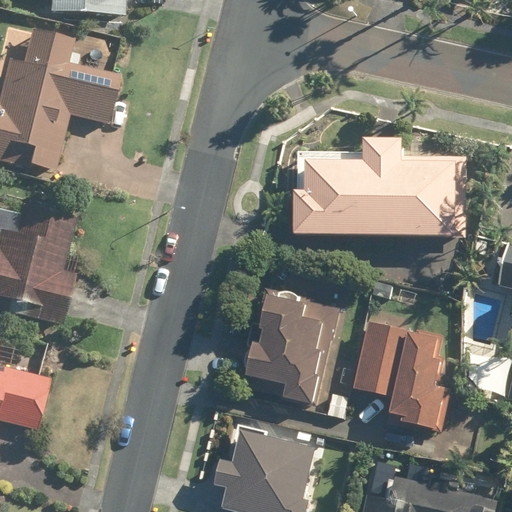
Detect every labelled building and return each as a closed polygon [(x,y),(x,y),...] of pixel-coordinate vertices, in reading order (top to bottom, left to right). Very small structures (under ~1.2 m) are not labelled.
[(45,0),(45,15),(121,20),(122,0),(45,0)] [(0,160),(54,174),(69,114),(112,125),(124,77),(68,63),(74,39),(33,28),(25,61),(11,57),(0,101),(0,160)] [(358,156),(291,154),(289,240),(465,244),(467,157),(422,156),(422,169),(398,168),(398,146),(359,145),(358,156)] [(62,267),(75,221),(21,206),(13,235),(0,231),(0,318),(58,334),(75,270),(62,267)] [(511,372),(507,372),(501,404),(511,405),(511,248),(502,246),(494,288),(511,291),(511,372)] [(322,412),(339,314),(261,301),(253,349),(248,348),(241,384),(282,391),(280,405),(322,412)] [(436,342),(365,328),(351,393),(389,400),(384,426),(435,436),(443,396),(432,394),(438,366),(432,364),(436,342)] [(0,423),(35,432),(47,381),(0,369),(0,423)] [(348,398),(331,395),(326,421),(343,425),(348,398)] [(305,511),(307,505),(300,503),(312,454),(236,436),(230,464),(217,461),(211,489),(223,492),(218,511),(305,511)] [(489,511),(491,504),(446,496),(448,485),(420,480),(418,486),(386,480),(382,502),(363,499),(360,511),(489,511)]
